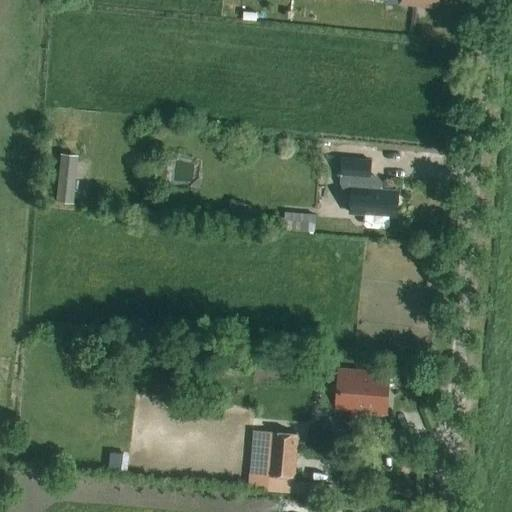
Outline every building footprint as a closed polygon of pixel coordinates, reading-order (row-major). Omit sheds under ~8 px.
[(74,204),(78,156),(60,154),(55,203),(74,204)] [(341,175),(342,175),(341,183),(344,190),(352,191),(350,213),(364,215),(363,226),(366,229),(386,230),(390,227),(390,217),(395,217),(397,192),(380,190),(381,184),(376,178),(369,177),(370,161),(342,159),(341,175)] [(231,200),(225,217),(245,224),(251,206),(231,200)] [(284,213),(284,219),(277,219),(276,230),(314,233),(315,215),(284,213)] [(390,372),(337,368),(334,411),(387,415),(390,372)] [(249,456),(247,474),(261,476),(266,476),(294,479),(297,437),(274,434),(272,458),(262,457),(249,456)]
